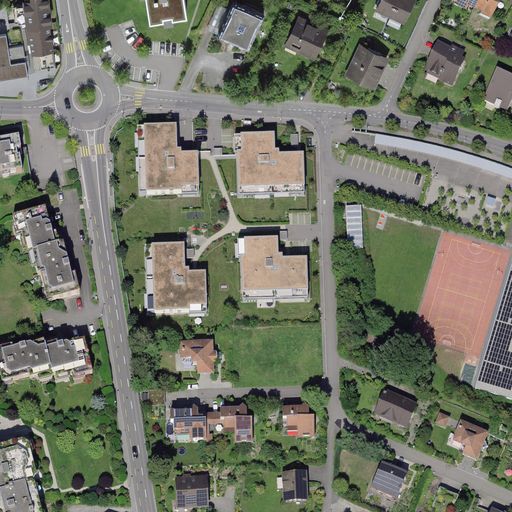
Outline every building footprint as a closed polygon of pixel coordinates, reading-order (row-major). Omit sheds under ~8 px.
[(186,0),(142,0),(146,21),(189,15),(186,0)] [(394,0),(376,0),(373,7),(390,14),(394,0)] [(413,0),(394,0),(390,14),(406,20),(413,0)] [(479,0),(458,0),(476,8),(479,0)] [(504,0),(479,0),(476,8),(496,18),(504,0)] [(245,53),(263,18),(233,3),(215,38),(245,53)] [(60,69),(52,8),(27,11),(35,72),(60,69)] [(327,34),(295,18),(284,40),(315,56),(327,34)] [(22,33),(0,36),(0,82),(28,78),(22,33)] [(374,90),(391,52),(358,38),(341,76),(374,90)] [(476,59),(438,41),(423,72),(462,90),(476,59)] [(511,107),(511,105),(511,73),(494,66),(482,94),(511,107)] [(177,128),(145,129),(146,195),(178,195),(178,187),(200,187),(199,158),(177,158),(177,128)] [(17,131),(0,134),(0,170),(24,165),(17,131)] [(237,157),(238,188),(304,186),(303,155),(274,155),(274,137),(242,138),(242,157),(237,157)] [(349,248),(365,247),(363,203),(347,204),(349,248)] [(57,240),(49,208),(19,216),(27,248),(31,247),(57,240)] [(79,294),(65,238),(57,240),(31,247),(45,302),(79,294)] [(241,262),(242,293),(308,291),(307,260),(278,261),(278,242),(246,243),(246,262),(241,262)] [(184,247),(153,248),(154,314),(186,314),(186,306),(207,306),(207,277),(185,278),(184,247)] [(511,270),(476,389),(511,400),(511,270)] [(93,332),(48,343),(55,376),(101,365),(93,332)] [(45,337),(0,347),(0,350),(7,380),(53,370),(45,337)] [(212,343),(182,344),(182,360),(192,359),(193,365),(198,364),(198,375),(213,374),(213,364),(218,364),(218,353),(213,354),(212,343)] [(165,390),(149,391),(150,406),(165,405),(165,390)] [(385,392),(375,416),(410,430),(419,407),(385,392)] [(317,406),(282,406),(282,438),(317,438),(317,406)] [(213,408),(173,409),(173,439),(214,438),(213,408)] [(250,408),(213,408),(214,442),(251,441),(250,408)] [(439,412),(437,424),(449,426),(451,414),(439,412)] [(489,436),(463,424),(452,449),(478,461),(489,436)] [(26,444),(0,450),(0,494),(36,486),(26,444)] [(409,474),(383,462),(368,495),(394,507),(409,474)] [(310,465),(282,467),(283,501),(311,500),(310,465)] [(208,477),(176,478),(177,510),(210,508),(208,477)] [(42,511),(36,486),(0,494),(0,511),(42,511)]
